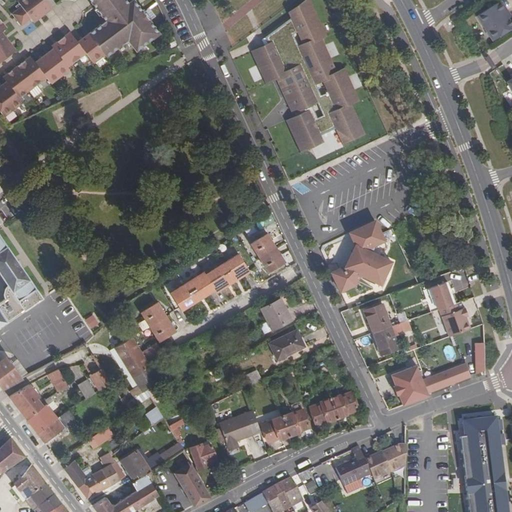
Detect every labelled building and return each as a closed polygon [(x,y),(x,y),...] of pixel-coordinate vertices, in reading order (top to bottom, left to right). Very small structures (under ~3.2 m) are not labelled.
[(52,8),(45,0),(18,0),(18,1),(22,6),(18,9),(29,20),(31,18),(33,22),(52,8)] [(136,52),(159,34),(139,7),(137,8),(132,2),(129,4),(125,0),(95,0),(92,3),(106,21),(77,42),(70,32),(52,46),(70,65),(86,53),(93,63),(104,55),(106,57),(128,40),(136,52)] [(365,135),(366,135),(352,103),(359,100),(360,102),(360,101),(345,68),(344,68),(345,70),(339,73),(322,39),(326,37),(327,38),(328,38),(310,0),(306,0),(288,12),(291,18),(265,37),(269,45),(252,52),(252,51),(251,51),(266,84),(277,79),(294,117),(287,120),(301,152),(302,151),(301,150),(323,140),(323,141),(324,141),(310,110),(324,103),(343,145),(344,145),(343,144),(365,134),(365,135)] [(511,24),(508,18),(503,11),(506,9),(501,1),(477,16),(493,41),(511,28),(511,24)] [(29,20),(18,9),(12,14),(21,26),(29,20)] [(1,31),(6,28),(0,19),(0,61),(15,50),(1,31)] [(50,83),(69,69),(67,67),(70,65),(52,46),(51,46),(53,49),(35,62),(30,56),(3,77),(6,81),(0,85),(0,111),(3,116),(22,102),(18,98),(46,77),(50,83)] [(374,246),(384,241),(375,222),(350,233),(356,246),(346,267),(333,274),(342,292),(356,285),(360,275),(381,285),(384,279),(385,279),(388,278),(390,275),(390,272),(389,269),(392,263),(371,253),(374,246)] [(0,234),(0,274),(17,299),(35,286),(0,234)] [(278,252),(267,235),(251,245),(261,262),(278,252)] [(285,264),(278,252),(261,262),(268,275),(285,264)] [(247,270),(239,256),(206,276),(205,273),(171,294),(179,309),(247,270)] [(249,272),(247,270),(179,309),(181,311),(215,290),(216,292),(249,272)] [(455,304),(447,282),(444,283),(452,305),(455,304)] [(452,305),(444,283),(430,288),(438,310),(440,310),(452,305)] [(53,315),(42,299),(27,309),(57,353),(88,331),(75,312),(59,323),(53,315)] [(291,320),(281,301),(261,310),(272,331),(291,320)] [(165,317),(157,303),(142,313),(149,326),(165,317)] [(391,327),(383,304),(365,311),(373,333),(391,327)] [(452,305),(440,310),(442,316),(458,311),(456,304),(455,304),(452,305)] [(13,310),(11,311),(9,308),(0,315),(0,324),(15,313),(13,310)] [(57,313),(53,315),(59,323),(75,312),(72,308),(60,316),(57,313)] [(442,316),(449,336),(470,329),(466,317),(468,316),(465,308),(458,311),(442,316)] [(36,328),(23,310),(1,325),(14,343),(36,328)] [(396,313),(398,321),(406,319),(403,311),(396,313)] [(174,333),(165,317),(149,326),(159,342),(174,333)] [(400,323),(403,333),(411,330),(408,321),(400,323)] [(403,333),(400,323),(391,327),(394,336),(403,333)] [(391,327),(373,333),(380,355),(398,349),(394,336),(391,327)] [(305,346),(296,330),(269,344),(277,359),(305,346)] [(148,364),(131,337),(122,341),(112,348),(142,392),(145,389),(151,399),(164,390),(148,364)] [(474,371),(485,371),(483,340),(472,341),(474,371)] [(164,356),(156,342),(144,349),(152,362),(164,356)] [(0,385),(3,389),(22,379),(6,358),(0,361),(0,385)] [(254,363),(241,368),(248,383),(260,378),(254,363)] [(424,396),(423,393),(466,378),(461,365),(418,381),(413,368),(388,377),(392,388),(394,387),(396,395),(395,396),(399,406),(424,396)] [(100,368),(88,375),(96,390),(108,382),(100,368)] [(67,384),(57,369),(47,374),(57,390),(67,384)] [(92,393),(84,380),(74,385),(82,400),(92,393)] [(38,396),(28,383),(8,396),(25,418),(44,404),(42,401),(38,403),(36,400),(38,396)] [(336,395),(327,398),(333,419),(343,415),(342,412),(353,409),(348,394),(337,397),(336,395)] [(333,419),(327,398),(317,402),(318,404),(307,408),(312,423),(323,419),(324,422),(333,419)] [(49,410),(44,404),(25,418),(35,431),(55,417),(66,410),(62,404),(49,410)] [(143,414),(150,425),(162,417),(155,407),(143,414)] [(66,410),(55,417),(62,427),(73,419),(66,410)] [(288,412),(279,415),(286,435),(295,432),(295,429),(305,425),(299,410),(290,413),(288,412)] [(257,432),(250,411),(216,424),(226,450),(236,447),(234,442),(257,432)] [(286,435),(279,415),(269,418),(270,421),(259,424),(265,440),(275,436),(276,438),(286,435)] [(509,511),(498,415),(465,419),(467,434),(462,434),(471,511),(509,511)] [(62,427),(55,417),(35,431),(43,442),(62,427)] [(92,433),(84,438),(91,446),(98,441),(92,433)] [(24,457),(9,438),(0,445),(0,477),(1,478),(24,457)] [(180,446),(176,440),(156,453),(161,459),(180,446)] [(141,443),(134,448),(148,468),(161,459),(156,453),(156,452),(151,456),(141,443)] [(201,447),(200,443),(189,447),(196,468),(207,464),(206,461),(213,458),(208,445),(201,447)] [(364,460),(370,473),(374,481),(390,474),(390,475),(403,469),(403,446),(398,445),(382,452),(381,452),(364,460)] [(362,456),(358,447),(350,450),(354,459),(334,468),(342,487),(370,473),(364,460),(362,456)] [(148,468),(134,448),(118,459),(133,480),(143,472),(148,469),(148,468)] [(108,456),(105,451),(98,457),(101,461),(108,456)] [(112,461),(108,456),(101,461),(105,466),(112,461)] [(72,459),(62,466),(77,486),(86,479),(72,459)] [(109,484),(121,477),(119,473),(121,472),(113,460),(112,461),(105,466),(99,470),(109,484)] [(173,472),(193,505),(210,496),(189,462),(173,472)] [(44,484),(28,463),(20,473),(22,475),(14,485),(26,501),(44,484)] [(109,484),(99,470),(86,479),(77,486),(86,497),(109,484)] [(232,470),(224,474),(218,476),(223,489),(237,482),(233,471),(232,470)] [(306,470),(297,474),(301,482),(310,478),(306,470)] [(104,497),(91,504),(97,511),(126,511),(143,501),(151,496),(154,491),(153,488),(143,472),(133,480),(131,481),(137,490),(111,506),(104,497)] [(290,477),(279,482),(291,505),(301,500),(290,477)] [(308,495),(318,490),(313,479),(303,484),(308,495)] [(346,495),(361,487),(357,480),(342,487),(346,495)] [(291,505),(279,482),(270,487),(283,510),(291,505)] [(51,494),(44,484),(26,501),(33,510),(37,506),(51,494)] [(280,511),(283,510),(270,487),(260,492),(266,502),(270,509),(271,511),(280,511)] [(45,511),(57,501),(51,494),(37,506),(39,510),(37,511),(45,511)] [(247,511),(250,511),(263,506),(258,495),(242,502),(247,511)] [(45,511),(51,511),(60,505),(57,501),(45,511)] [(325,511),(319,501),(308,509),(309,511),(325,511)]
